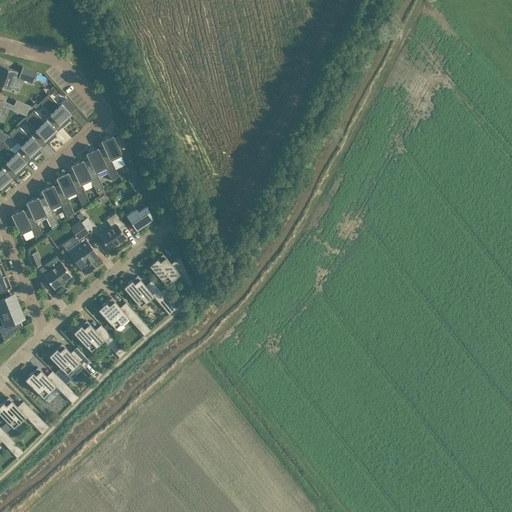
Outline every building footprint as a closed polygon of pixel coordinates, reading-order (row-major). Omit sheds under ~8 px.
[(0,85),(10,89),(10,88),(15,75),(18,76),(18,77),(19,78),(19,77),(32,82),(36,71),(36,70),(36,71),(23,66),(22,66),(20,72),(16,71),(17,70),(0,63),(0,85)] [(59,105),(50,95),(56,90),(52,86),(45,93),(47,95),(39,101),(51,115),(62,126),(62,127),(64,125),(64,126),(65,126),(69,122),(68,121),(71,119),(69,117),(77,109),(67,98),(59,105)] [(9,108),(11,103),(0,98),(0,108),(2,105),(9,108)] [(16,99),(12,109),(26,115),(30,105),(16,99)] [(37,131),(47,142),(48,143),(49,142),(50,143),(50,142),(54,138),(53,137),(56,135),(54,133),(62,126),(51,115),(44,121),(34,109),(25,118),(37,131)] [(41,151),(40,149),(47,142),(37,131),(30,137),(19,126),(10,134),(22,147),(32,158),(33,159),(34,158),(35,159),(35,158),(39,154),(39,153),(41,151)] [(0,139),(3,141),(9,135),(0,130),(0,139)] [(101,140),(105,147),(111,160),(112,160),(121,156),(127,168),(133,163),(121,137),(120,134),(114,137),(113,135),(109,137),(109,136),(103,139),(103,138),(103,140),(101,140)] [(25,165),(32,158),(22,147),(15,153),(4,142),(0,145),(0,154),(7,163),(18,174),(18,175),(19,174),(20,175),(21,174),(25,170),(24,170),(27,167),(25,165)] [(87,153),(90,159),(96,173),(97,172),(106,168),(112,180),(118,175),(112,160),(111,160),(105,147),(99,150),(98,147),(94,149),(94,148),(88,151),(88,150),(88,151),(88,152),(87,153)] [(72,165),(75,172),(81,185),(82,185),(91,180),(97,192),(100,195),(105,191),(103,188),(104,187),(97,172),(96,173),(90,159),(84,162),(83,160),(79,161),(79,160),(73,163),(73,164),(72,165)] [(10,181),(18,174),(7,163),(0,170),(0,169),(0,187),(3,191),(5,190),(5,191),(6,190),(10,186),(9,186),(12,183),(10,181)] [(133,166),(128,169),(132,175),(137,171),(133,166)] [(81,185),(75,172),(69,174),(68,172),(64,173),(58,175),(58,176),(57,177),(60,184),(66,197),(67,197),(76,192),(82,205),(89,200),(82,185),(81,185)] [(136,173),(129,178),(132,183),(139,179),(136,173)] [(66,197),(60,184),(54,187),(53,184),(49,186),(49,185),(43,187),(43,189),(42,189),(45,196),(51,210),(52,209),(61,205),(67,217),(74,212),(73,212),(67,197),(66,197)] [(104,194),(95,199),(99,205),(108,199),(104,194)] [(27,202),(30,208),(36,222),(37,222),(46,217),(52,229),(59,224),(58,224),(52,209),(51,210),(45,196),(39,199),(38,196),(34,198),(34,197),(28,200),(28,199),(28,200),(28,201),(27,202)] [(135,208),(126,214),(136,230),(152,219),(153,219),(146,204),(145,205),(144,204),(142,199),(133,204),(135,208)] [(43,235),(37,222),(36,222),(30,208),(24,211),(23,209),(19,210),(19,209),(13,212),(13,213),(12,214),(21,234),(31,229),(37,240),(43,236),(43,235)] [(108,249),(126,237),(119,228),(125,224),(117,211),(106,219),(112,227),(99,235),(108,249)] [(77,214),(80,220),(81,221),(85,218),(80,212),(77,214)] [(80,220),(70,227),(78,238),(79,238),(81,241),(68,251),(81,268),(98,256),(86,238),(85,239),(83,235),(89,231),(80,220)] [(33,266),(33,267),(41,264),(41,263),(40,264),(36,252),(36,251),(28,254),(28,255),(29,255),(33,266)] [(193,285),(179,256),(171,263),(163,253),(149,265),(166,284),(179,273),(191,287),(193,285)] [(41,269),(44,274),(43,274),(54,288),(55,288),(54,288),(71,275),(61,261),(60,261),(57,257),(41,269)] [(6,275),(0,277),(0,291),(8,288),(11,287),(6,275)] [(161,291),(151,280),(145,285),(137,275),(132,279),(124,286),(144,311),(153,295),(157,300),(164,294),(161,291)] [(14,292),(13,293),(10,294),(8,288),(0,291),(0,312),(18,305),(14,292)] [(138,316),(126,302),(120,307),(111,297),(98,309),(115,328),(128,317),(132,321),(138,316)] [(171,303),(164,308),(169,314),(175,308),(171,303)] [(23,317),(23,316),(18,305),(0,312),(0,313),(4,324),(0,325),(0,329),(4,339),(21,325),(22,324),(20,318),(23,317)] [(113,338),(102,326),(96,331),(86,320),(73,331),(91,351),(103,339),(107,344),(113,338)] [(103,327),(108,332),(112,328),(107,323),(103,327)] [(144,335),(150,329),(146,324),(139,330),(144,335)] [(71,352),(62,343),(49,355),(67,374),(79,362),(83,366),(89,360),(76,347),(71,352)] [(120,357),(126,351),(121,346),(115,352),(120,357)] [(67,385),(52,370),(47,375),(37,366),(33,371),(25,379),(43,397),(55,385),(61,391),(67,385)] [(91,374),(96,379),(102,373),(97,368),(91,374)] [(67,397),(72,402),(78,396),(73,391),(67,397)] [(26,416),(42,433),(49,426),(23,400),(17,406),(8,397),(0,404),(0,413),(13,428),(26,416)] [(14,442),(0,426),(0,440),(1,439),(8,447),(14,442)] [(23,451),(19,446),(12,452),(17,457),(23,451)]
